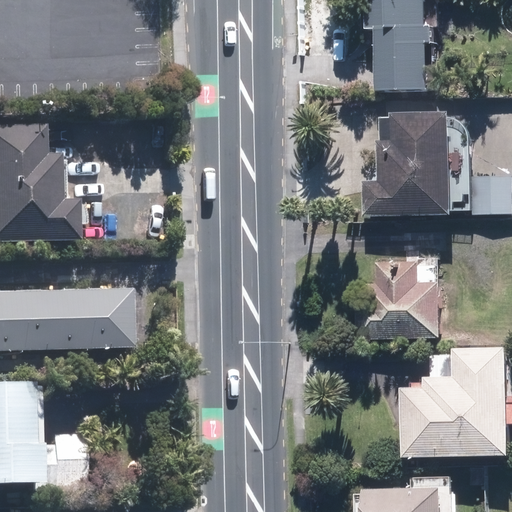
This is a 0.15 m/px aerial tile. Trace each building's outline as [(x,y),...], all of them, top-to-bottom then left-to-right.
[(443,87),(439,0),(376,0),(378,27),(388,27),(390,89),(443,87)] [(95,72),(96,53),(74,52),(73,71),(66,71),(65,90),(121,92),(121,73),(95,72)] [(167,53),(144,54),(144,80),(167,80),(167,53)] [(406,112),(406,117),(394,117),(395,138),(392,138),(393,179),(376,179),(377,214),(468,211),(465,110),(406,112)] [(48,123),(0,124),(0,243),(82,241),(81,200),(64,200),(63,154),(49,154),(48,123)] [(511,174),(485,176),(486,213),(511,211),(511,174)] [(365,299),(366,335),(453,332),(451,277),(429,278),(429,258),(385,259),(386,280),(375,281),(376,298),(365,299)] [(135,289),(0,292),(0,351),(137,348),(135,289)] [(511,447),(511,340),(471,342),(471,370),(441,371),(441,381),(417,382),(419,450),(511,447)] [(43,382),(0,382),(0,485),(45,484),(43,382)] [(90,436),(53,436),(54,500),(90,500),(90,436)] [(455,511),(455,481),(377,484),(377,511),(455,511)]
